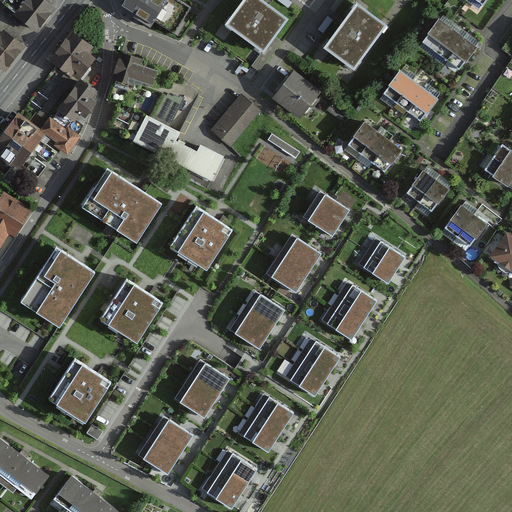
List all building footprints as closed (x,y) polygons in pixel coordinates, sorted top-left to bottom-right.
[(33,34),(53,9),(41,0),(0,0),(0,3),(12,12),(9,15),(33,34)] [(168,0),(118,0),(116,4),(153,26),(168,0)] [(260,0),(245,0),(225,27),(262,56),(289,21),(260,0)] [(485,0),(467,0),(479,9),(485,0)] [(388,26),(357,4),(323,50),(355,73),(388,26)] [(452,28),(440,18),(421,44),(433,53),(452,28)] [(465,37),(452,28),(433,53),(446,62),(465,37)] [(5,29),(2,33),(0,30),(0,77),(23,49),(21,47),(24,43),(5,29)] [(72,76),(77,70),(84,75),(97,58),(89,52),(94,46),(71,30),(50,60),(72,76)] [(478,46),(465,37),(446,62),(459,72),(478,46)] [(142,62),(122,56),(114,80),(118,82),(114,92),(124,95),(128,86),(134,88),(135,84),(152,89),(157,72),(141,67),(142,62)] [(413,79),(401,70),(382,95),(394,104),(413,79)] [(293,73),(272,101),(298,121),(320,93),(293,73)] [(70,91),(77,82),(65,74),(29,120),(37,126),(66,88),(70,91)] [(99,91),(81,78),(57,109),(59,110),(53,119),(50,116),(41,129),(56,142),(54,146),(67,154),(80,136),(84,126),(76,120),(81,114),(86,118),(98,102),(93,99),(99,91)] [(426,88),(413,79),(394,104),(407,114),(426,88)] [(438,98),(426,88),(407,114),(420,123),(438,98)] [(121,103),(110,128),(133,138),(132,139),(212,181),(225,156),(201,144),(198,151),(176,140),(181,131),(170,126),(184,97),(163,96),(152,116),(146,113),(145,114),(121,103)] [(231,144),(258,112),(242,99),(215,131),(231,144)] [(0,126),(0,158),(17,171),(21,165),(36,177),(45,166),(30,154),(32,151),(48,163),(56,152),(41,140),(46,134),(18,112),(17,114),(13,111),(0,126)] [(377,131),(365,122),(346,147),(358,156),(377,131)] [(390,140),(377,131),(358,156),(371,166),(390,140)] [(271,135),(269,140),(298,155),(300,150),(271,135)] [(402,149),(390,140),(371,166),(384,175),(402,149)] [(511,153),(502,146),(492,161),(511,174),(511,153)] [(511,178),(511,174),(492,161),(484,173),(505,188),(511,178)] [(108,170),(82,209),(136,245),(162,205),(108,170)] [(406,194),(417,203),(436,179),(425,170),(406,194)] [(436,179),(417,203),(429,212),(447,188),(436,179)] [(307,198),(342,221),(351,207),(316,184),(307,198)] [(0,245),(8,233),(15,237),(31,208),(2,190),(0,193),(0,245)] [(298,212),(333,234),(342,221),(307,198),(298,212)] [(445,229),(456,238),(474,215),(463,206),(445,229)] [(233,231),(196,207),(170,246),(207,270),(233,231)] [(474,215),(456,238),(467,247),(486,224),(474,215)] [(279,242),(314,265),(323,251),(287,228),(279,242)] [(363,245),(398,267),(407,253),(372,231),(363,245)] [(511,234),(507,231),(490,255),(511,270),(511,283),(509,289),(511,290),(511,234)] [(270,256),(305,278),(314,265),(279,242),(270,256)] [(354,259),(389,281),(398,267),(363,245),(354,259)] [(57,246),(21,301),(59,326),(95,272),(57,246)] [(261,270),(296,292),(305,278),(270,256),(261,270)] [(334,286),(369,309),(378,295),(343,273),(334,286)] [(137,342),(163,304),(126,279),(101,318),(137,342)] [(241,299),(276,321),(285,307),(250,285),(241,299)] [(325,300),(360,323),(369,309),(334,286),(325,300)] [(232,313),(267,335),(276,321),(241,299),(232,313)] [(316,314),(351,336),(360,323),(325,300),(316,314)] [(223,327),(258,349),(267,335),(232,313),(223,327)] [(297,345),(332,368),(341,354),(306,332),(297,345)] [(288,359),(323,382),(332,368),(297,345),(288,359)] [(187,367),(222,389),(231,376),(196,353),(187,367)] [(85,420),(112,380),(76,356),(49,397),(85,420)] [(279,373),(314,395),(323,382),(288,359),(279,373)] [(178,381),(213,403),(222,389),(187,367),(178,381)] [(169,395),(204,417),(213,403),(178,381),(169,395)] [(251,400),(286,423),(295,409),(260,387),(251,400)] [(242,414),(278,437),(286,423),(251,400),(242,414)] [(151,424),(186,446),(195,433),(160,410),(151,424)] [(233,428),(269,450),(277,437),(242,414),(233,428)] [(142,438),(177,460),(186,446),(151,424),(142,438)] [(48,473),(0,437),(0,484),(11,492),(15,486),(30,497),(48,473)] [(133,452),(168,474),(177,460),(142,438),(133,452)] [(215,457),(250,479),(259,465),(224,443),(215,457)] [(206,470),(241,493),(250,479),(215,457),(206,470)] [(197,484),(232,507),(241,493),(206,470),(197,484)] [(119,511),(69,475),(51,500),(63,509),(60,511),(119,511)]
